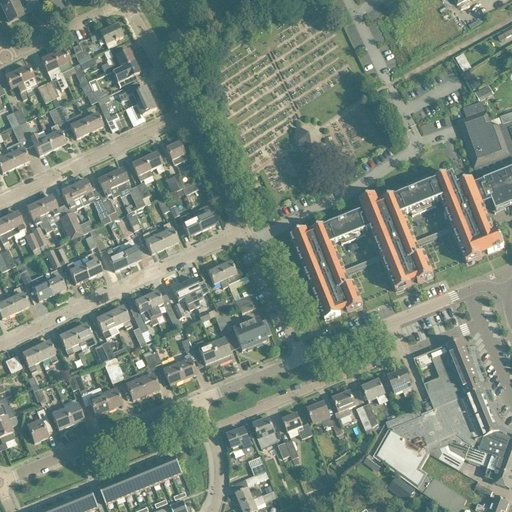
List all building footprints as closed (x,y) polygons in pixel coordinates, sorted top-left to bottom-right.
[(0,0),(0,4),(9,23),(40,8),(36,0),(23,0),(27,7),(20,10),(15,0),(0,0)] [(108,51),(117,47),(115,43),(117,42),(117,41),(122,39),(117,27),(107,31),(106,29),(89,37),(92,44),(102,39),(106,47),(106,46),(108,51)] [(511,27),(497,36),(501,42),(506,39),(506,40),(511,36),(511,27)] [(82,53),(75,56),(79,66),(91,61),(90,59),(88,55),(91,54),(90,52),(85,42),(78,45),(82,53)] [(64,52),(53,57),(62,76),(73,71),(70,64),(68,61),(64,52)] [(105,77),(108,76),(110,75),(112,74),(134,64),(131,59),(133,58),(133,56),(132,53),(130,53),(129,53),(128,52),(124,54),(119,57),(116,58),(110,61),(113,67),(109,69),(107,65),(101,68),(105,77)] [(463,74),(471,70),(463,56),(455,60),(463,74)] [(53,57),(41,62),(47,74),(53,71),(59,86),(65,83),(64,81),(62,76),(53,57)] [(91,61),(79,66),(82,73),(96,66),(93,60),(91,61)] [(134,64),(112,74),(115,80),(120,89),(137,82),(135,77),(139,75),(134,64)] [(79,66),(73,69),(85,96),(86,96),(92,93),(82,73),(79,66)] [(28,69),(17,74),(29,100),(35,97),(32,91),(37,89),(33,81),(28,69)] [(29,100),(17,74),(5,79),(11,91),(17,88),(23,103),(29,100)] [(52,84),(45,87),(52,102),(56,110),(62,108),(58,99),(59,99),(52,84)] [(45,105),(52,102),(45,87),(38,90),(45,105)] [(129,93),(119,98),(121,103),(129,102),(133,100),(136,106),(150,100),(145,88),(141,90),(136,93),(133,94),(132,91),(129,93)] [(474,94),(480,103),(490,97),(485,88),(474,94)] [(106,92),(95,98),(97,102),(108,98),(106,92)] [(92,93),(86,96),(91,107),(98,103),(97,102),(95,98),(92,93)] [(98,103),(106,121),(110,119),(107,112),(104,106),(110,103),(108,98),(97,103),(98,103)] [(143,120),(142,118),(156,111),(150,100),(136,106),(132,108),(131,109),(136,120),(137,123),(143,120)] [(478,177),(499,169),(499,168),(506,165),(506,164),(510,163),(511,162),(511,122),(503,126),(498,127),(492,124),(488,114),(486,114),(483,105),(465,111),(468,121),(459,124),(475,168),(478,177)] [(56,110),(55,111),(61,122),(68,119),(62,107),(62,108),(56,110)] [(91,119),(83,122),(89,135),(103,129),(97,116),(94,110),(88,112),(91,119)] [(21,111),(14,115),(20,127),(26,124),(27,124),(21,111)] [(54,125),(61,122),(55,111),(49,114),(54,125)] [(511,114),(500,118),(503,126),(511,122),(511,114)] [(12,130),(19,128),(20,127),(14,115),(6,118),(12,130)] [(89,135),(83,122),(81,116),(67,122),(70,128),(76,142),(89,135)] [(116,116),(110,119),(106,121),(112,135),(118,132),(114,123),(119,121),(116,116)] [(20,127),(19,128),(24,139),(31,136),(26,124),(20,127)] [(53,136),(46,139),(52,153),(66,146),(62,137),(60,133),(57,127),(51,130),(53,136)] [(19,128),(12,130),(18,142),(24,139),(19,128)] [(312,151),(309,136),(297,128),(294,140),(295,146),(300,150),(312,151)] [(52,153),(46,139),(39,143),(36,137),(30,139),(33,146),(39,159),(52,153)] [(14,147),(7,150),(9,156),(16,170),(29,164),(23,150),(22,151),(20,144),(14,147)] [(170,159),(174,168),(186,162),(178,144),(166,150),(170,159)] [(16,170),(9,156),(2,160),(0,155),(0,171),(2,176),(16,170)] [(156,155),(144,161),(150,173),(156,171),(158,175),(164,172),(161,167),(162,167),(156,155)] [(150,173),(144,161),(132,166),(137,179),(138,178),(140,183),(152,178),(150,173)] [(346,310),(347,313),(363,307),(354,284),(348,287),(346,282),(348,281),(346,276),(383,262),(396,293),(411,287),(410,284),(416,281),(418,284),(432,279),(433,278),(424,256),(418,258),(416,253),(418,252),(417,248),(453,233),(466,265),(482,259),(481,255),(487,253),(488,255),(504,249),(497,233),(493,234),(483,208),(493,204),(495,215),(506,210),(505,210),(511,206),(511,170),(474,186),(472,182),(457,188),(457,186),(453,176),(452,177),(450,178),(449,177),(433,183),(434,184),(432,185),(429,186),(426,179),(414,183),(376,199),(375,197),(360,204),(363,213),(361,214),(328,227),(329,227),(327,228),(326,226),(310,233),(311,234),(308,235),(306,230),(291,237),(325,322),(341,316),(339,312),(346,310)] [(122,171),(110,177),(118,194),(124,191),(130,188),(127,183),(122,171)] [(180,192),(182,191),(185,189),(184,187),(179,176),(174,178),(173,179),(180,192)] [(118,194),(110,177),(97,182),(103,195),(104,194),(106,199),(111,197),(112,200),(119,197),(117,194),(118,194)] [(310,177),(298,182),(302,190),(314,185),(310,177)] [(173,179),(166,182),(172,196),(175,194),(180,192),(173,179)] [(100,200),(95,203),(91,195),(85,183),(74,188),(83,208),(93,204),(99,216),(104,214),(106,218),(108,217),(102,205),(100,200)] [(143,185),(136,188),(142,201),(149,198),(143,185)] [(198,191),(195,185),(191,186),(185,189),(182,191),(184,196),(185,197),(198,191)] [(76,212),(83,208),(74,188),(61,194),(67,206),(72,216),(73,215),(77,213),(76,212)] [(142,201),(136,188),(128,192),(137,211),(145,208),(142,201)] [(177,199),(184,196),(182,191),(180,192),(175,194),(177,199)] [(51,199),(39,204),(47,222),(59,216),(57,211),(51,199)] [(157,203),(163,216),(169,213),(163,200),(157,203)] [(109,201),(102,205),(108,217),(111,224),(119,221),(109,201)] [(47,222),(39,204),(27,210),(33,222),(36,227),(39,226),(41,229),(41,230),(43,231),(44,231),(46,235),(52,232),(50,227),(47,222)] [(193,215),(196,221),(202,233),(215,227),(210,216),(215,213),(211,206),(193,215)] [(170,210),(174,220),(180,217),(175,208),(170,210)] [(17,215),(5,220),(13,238),(25,232),(23,227),(21,224),(17,215)] [(72,216),(67,219),(77,240),(83,237),(79,227),(73,215),(72,216)] [(117,221),(125,238),(134,234),(126,217),(117,221)] [(128,220),(134,234),(142,230),(135,217),(128,220)] [(202,233),(196,221),(188,224),(185,217),(180,220),(183,227),(182,227),(188,240),(202,233)] [(77,240),(67,219),(60,222),(70,243),(77,240)] [(13,238),(5,220),(0,222),(0,240),(1,243),(3,246),(8,243),(7,240),(13,238)] [(166,234),(159,238),(165,251),(178,244),(174,235),(172,232),(169,225),(163,228),(166,234)] [(32,233),(42,254),(49,250),(47,246),(39,229),(32,233)] [(94,232),(90,234),(91,238),(97,249),(96,249),(99,254),(106,251),(96,231),(94,232)] [(32,235),(25,239),(32,254),(39,251),(32,235)] [(165,251),(159,238),(151,241),(148,235),(142,237),(147,248),(151,257),(165,251)] [(90,252),(96,249),(91,238),(85,241),(90,252)] [(122,255),(128,268),(141,262),(135,248),(135,249),(132,242),(126,245),(126,246),(120,249),(122,255)] [(59,248),(53,251),(60,268),(68,264),(62,251),(61,251),(59,248)] [(111,252),(106,254),(109,261),(108,261),(110,265),(114,274),(128,268),(122,255),(119,248),(111,252)] [(60,268),(53,251),(45,255),(53,271),(60,268)] [(8,252),(1,255),(8,271),(15,268),(8,252)] [(8,271),(1,255),(0,255),(0,272),(1,275),(8,271)] [(90,264),(83,268),(89,280),(102,274),(96,261),(93,255),(87,257),(90,264)] [(89,280),(83,268),(76,271),(73,264),(67,267),(70,274),(69,274),(75,287),(89,280)] [(230,264),(219,269),(228,287),(242,281),(237,271),(235,272),(230,264)] [(25,267),(17,271),(23,284),(31,280),(25,267)] [(228,287),(219,269),(214,271),(213,270),(212,270),(209,271),(208,273),(209,274),(208,274),(213,287),(220,284),(223,291),(228,288),(228,287)] [(53,281),(46,285),(52,298),(65,292),(59,279),(56,272),(50,275),(53,281)] [(183,286),(195,310),(200,308),(198,304),(201,302),(203,299),(202,297),(209,294),(208,292),(204,283),(197,286),(195,280),(194,281),(193,280),(192,279),(188,281),(188,282),(188,283),(183,286)] [(52,298),(46,285),(39,288),(35,282),(30,284),(33,291),(32,291),(38,304),(52,298)] [(249,297),(249,298),(254,295),(249,284),(242,287),(247,298),(249,297)] [(172,289),(173,291),(172,291),(178,304),(184,301),(189,313),(195,310),(183,286),(178,288),(178,287),(176,286),(173,288),(172,289)] [(16,299),(9,302),(15,315),(28,309),(23,296),(22,296),(19,289),(13,292),(16,299)] [(157,293),(146,299),(156,321),(156,320),(161,318),(157,309),(163,306),(157,293)] [(247,298),(236,303),(239,310),(252,304),(249,298),(249,297),(247,298)] [(139,330),(138,330),(139,332),(141,336),(148,333),(144,325),(150,322),(152,327),(158,325),(156,320),(156,321),(146,299),(134,304),(142,320),(135,323),(139,330)] [(238,310),(239,310),(236,303),(226,307),(224,301),(215,305),(220,317),(229,312),(229,313),(238,310)] [(15,315),(9,302),(1,305),(0,302),(0,318),(2,321),(15,315)] [(252,304),(239,310),(241,316),(254,310),(252,304)] [(178,322),(172,309),(171,306),(165,309),(173,328),(176,327),(179,334),(183,332),(178,322)] [(179,306),(172,309),(178,322),(185,319),(179,306)] [(123,309),(109,316),(115,328),(123,325),(126,332),(131,329),(128,322),(129,322),(127,319),(123,309)] [(225,327),(226,331),(232,328),(227,315),(215,320),(219,330),(225,327)] [(115,328),(109,316),(96,322),(100,331),(102,335),(105,341),(111,339),(118,335),(115,329),(115,328)] [(258,320),(245,325),(248,331),(255,349),(262,346),(262,345),(263,344),(267,343),(266,339),(271,337),(265,321),(259,324),(258,320)] [(248,331),(245,325),(232,330),(234,334),(229,336),(235,351),(240,349),(241,353),(242,353),(247,351),(247,352),(255,349),(248,331)] [(74,333),(72,333),(78,345),(79,348),(86,345),(88,349),(95,346),(92,339),(86,327),(74,333)] [(225,327),(219,330),(223,339),(229,336),(226,331),(225,327)] [(139,332),(138,330),(133,333),(140,349),(146,347),(141,336),(139,332)] [(78,345),(72,333),(59,339),(65,352),(68,358),(73,356),(70,349),(78,345)] [(224,341),(211,346),(217,363),(218,366),(232,360),(231,358),(227,348),(224,341)] [(186,356),(193,354),(191,350),(188,342),(182,344),(186,356)] [(431,365),(433,364),(440,380),(424,386),(432,405),(434,411),(478,394),(482,392),(478,384),(479,384),(462,342),(429,355),(417,361),(416,362),(419,369),(420,369),(431,365)] [(49,344),(35,350),(41,362),(48,359),(52,366),(57,363),(54,356),(55,356),(49,344)] [(107,344),(101,347),(108,363),(110,362),(115,360),(107,344)] [(218,366),(217,363),(211,346),(204,348),(202,344),(196,346),(197,348),(191,350),(193,354),(196,362),(202,360),(206,371),(218,366)] [(103,365),(108,363),(101,347),(94,350),(101,366),(103,365)] [(41,362),(35,350),(22,357),(26,366),(31,376),(37,373),(33,366),(41,362)] [(78,356),(84,369),(88,367),(82,354),(78,356)] [(156,354),(150,357),(155,369),(161,366),(156,354)] [(155,369),(150,357),(144,359),(149,371),(155,369)] [(183,365),(177,368),(183,382),(196,377),(188,357),(181,360),(183,365)] [(17,358),(10,361),(5,363),(11,375),(22,370),(17,358)] [(116,361),(110,363),(119,384),(125,382),(120,369),(116,361)] [(108,363),(103,365),(107,374),(112,387),(118,384),(110,362),(108,363)] [(183,382),(177,368),(176,368),(174,363),(161,368),(169,388),(183,382)] [(388,378),(392,387),(394,393),(401,390),(405,399),(415,395),(412,388),(411,388),(404,371),(388,378)] [(151,373),(137,378),(145,398),(159,392),(153,377),(152,377),(151,373)] [(73,378),(78,391),(81,399),(87,397),(87,396),(87,395),(79,375),(73,378)] [(71,393),(78,391),(73,378),(66,380),(71,393)] [(145,398),(137,378),(124,383),(132,403),(145,398)] [(27,382),(33,394),(35,393),(39,391),(33,379),(27,382)] [(366,398),(368,404),(377,400),(379,406),(387,403),(383,391),(379,382),(362,389),(366,398)] [(0,402),(11,398),(8,392),(5,393),(2,387),(0,387),(0,402)] [(87,397),(95,418),(108,413),(102,398),(103,397),(100,390),(99,391),(99,390),(87,395),(87,396),(87,397)] [(35,393),(39,402),(41,406),(47,404),(41,391),(39,392),(39,391),(35,393)] [(103,397),(102,398),(108,413),(122,407),(118,398),(116,392),(103,397)] [(389,432),(373,459),(377,462),(384,466),(419,492),(428,476),(421,471),(429,456),(427,449),(456,437),(469,446),(478,442),(499,434),(494,421),(488,407),(482,392),(478,394),(434,411),(427,414),(422,416),(419,411),(386,424),(389,432)] [(334,400),(333,401),(339,414),(335,416),(337,421),(338,422),(351,416),(349,411),(356,408),(350,394),(341,398),(340,395),(333,398),(334,400)] [(0,424),(14,419),(7,399),(11,398),(0,402),(0,424)] [(338,422),(337,421),(331,423),(329,417),(324,405),(308,411),(314,426),(321,422),(324,428),(324,430),(328,428),(329,430),(333,428),(337,438),(343,435),(338,422)] [(77,406),(64,411),(71,428),(84,423),(77,406)] [(369,406),(363,408),(372,430),(378,425),(369,406)] [(39,420),(34,422),(35,426),(27,429),(34,445),(48,440),(46,435),(52,433),(47,421),(42,408),(36,410),(37,414),(39,420)] [(372,430),(363,408),(356,411),(366,433),(372,430)] [(71,428),(64,411),(51,416),(58,433),(71,428)] [(286,431),(288,435),(298,431),(302,442),(313,437),(309,426),(302,428),(297,416),(282,422),(286,431)] [(14,419),(0,424),(0,439),(0,440),(2,446),(15,441),(10,430),(14,428),(15,428),(16,427),(17,426),(17,425),(17,424),(17,423),(15,418),(14,419)] [(269,421),(254,427),(263,449),(272,446),(269,438),(275,435),(269,421)] [(234,455),(236,460),(253,454),(244,431),(227,437),(230,443),(226,444),(230,456),(234,455)] [(456,437),(427,449),(429,456),(439,461),(442,456),(440,451),(448,448),(450,453),(465,462),(488,470),(485,479),(493,482),(492,485),(500,488),(509,491),(511,483),(511,437),(509,436),(509,437),(499,434),(478,442),(469,446),(456,437)] [(292,462),(299,459),(296,452),(292,443),(292,442),(286,445),(291,457),(290,458),(292,462)] [(285,460),(290,458),(291,457),(286,445),(278,448),(283,461),(285,460)] [(369,456),(364,464),(372,470),(377,462),(373,459),(369,456)] [(166,463),(173,480),(183,476),(176,459),(175,459),(175,460),(166,463)] [(157,467),(163,484),(173,480),(166,463),(157,467)] [(251,471),(254,478),(254,479),(266,474),(263,466),(251,471)] [(147,471),(154,487),(163,484),(157,467),(147,471)] [(138,475),(145,491),(154,487),(147,471),(138,475)] [(254,479),(254,478),(245,482),(248,488),(269,480),(266,474),(254,479)] [(130,478),(128,479),(135,495),(145,491),(138,475),(130,478)] [(428,476),(419,492),(445,511),(460,511),(464,507),(467,502),(428,476)] [(135,495),(128,479),(123,481),(119,483),(126,499),(135,495)] [(396,479),(388,490),(406,504),(415,493),(396,479)] [(110,487),(116,503),(126,499),(119,483),(110,487)] [(475,490),(490,499),(492,494),(477,485),(475,490)] [(116,503),(110,487),(100,490),(99,490),(106,507),(116,503)] [(236,496),(241,507),(262,498),(259,491),(250,494),(248,490),(236,496)] [(91,494),(83,498),(88,511),(93,511),(99,510),(92,493),(91,493),(91,494)] [(266,503),(278,499),(276,493),(264,497),(266,503)] [(77,511),(88,511),(83,498),(73,501),(77,511)] [(262,498),(241,507),(242,511),(258,511),(257,509),(265,505),(262,498)] [(505,511),(508,504),(495,500),(492,509),(484,506),(483,508),(477,506),(475,511),(505,511)] [(77,511),(73,501),(63,505),(66,511),(77,511)] [(187,511),(184,502),(159,511),(187,511)]
